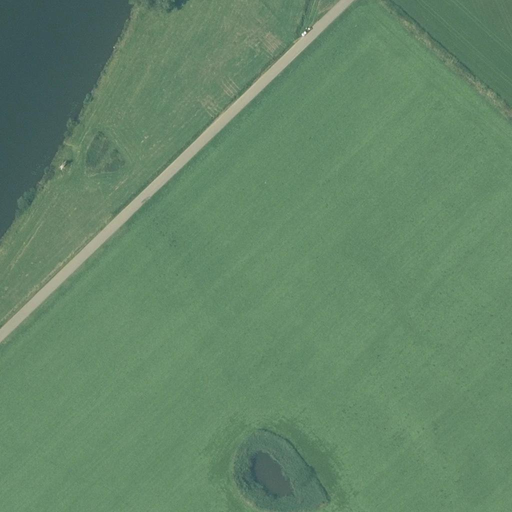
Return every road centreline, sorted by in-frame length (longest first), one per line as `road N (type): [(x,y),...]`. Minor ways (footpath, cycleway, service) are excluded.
road 1 (tertiary): [(0,335),(347,0)]
road 2 (track): [(511,115),(378,0)]
